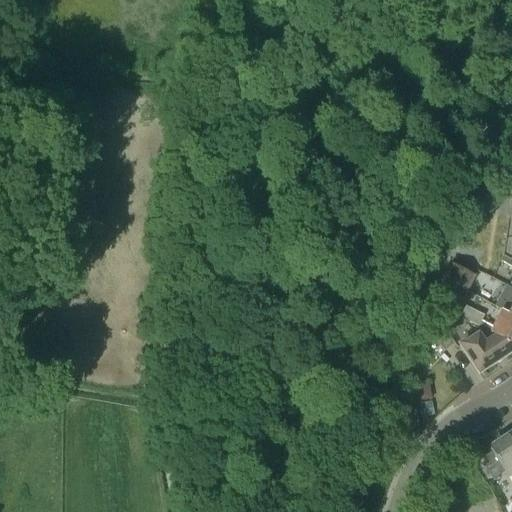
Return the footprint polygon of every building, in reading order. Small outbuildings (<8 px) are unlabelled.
[(511,182),(508,183),(508,208),(501,257),(511,263),(511,182)] [(475,277),(451,264),(442,280),(467,292),(475,277)] [(488,333),(491,327),(481,322),(483,315),(464,307),(459,318),(467,323),(477,327),(481,330),(488,333)] [(488,333),(511,345),(511,317),(507,315),(507,314),(506,313),(500,310),(491,327),(488,333)] [(450,313),(438,322),(441,326),(430,333),(443,352),(454,344),(448,336),(467,323),(459,318),(450,313)] [(477,334),(464,342),(462,340),(459,342),(479,372),(511,349),(511,345),(488,333),(481,330),(477,327),(474,330),(477,334)] [(419,408),(421,418),(430,417),(428,407),(419,408)] [(511,444),(508,438),(489,450),(511,484),(511,444)]
